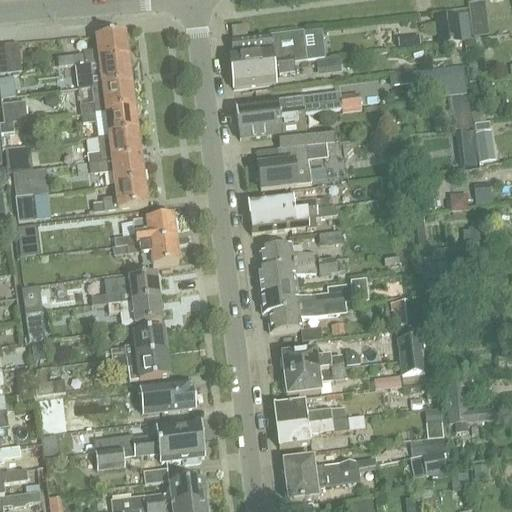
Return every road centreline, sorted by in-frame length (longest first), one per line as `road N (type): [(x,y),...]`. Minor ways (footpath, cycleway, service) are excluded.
road 1 (unclassified): [(256,511),(193,0)]
road 2 (tertiary): [(0,12),(131,0)]
